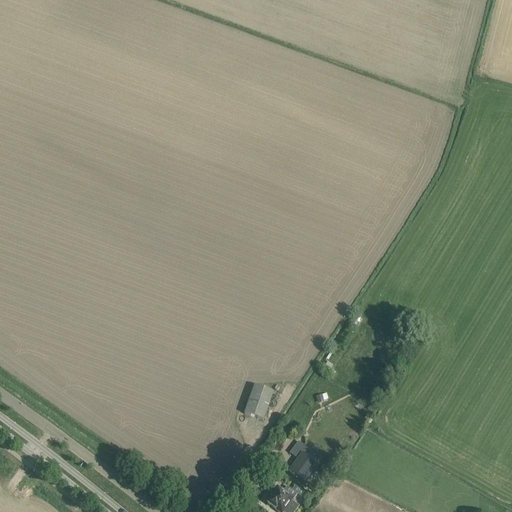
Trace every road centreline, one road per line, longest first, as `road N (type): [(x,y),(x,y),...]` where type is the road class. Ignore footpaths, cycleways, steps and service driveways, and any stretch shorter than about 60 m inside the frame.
road 1 (unclassified): [(156,511),(0,394)]
road 2 (secondary): [(120,511),(0,418)]
road 3 (secondary): [(0,433),(102,511)]
